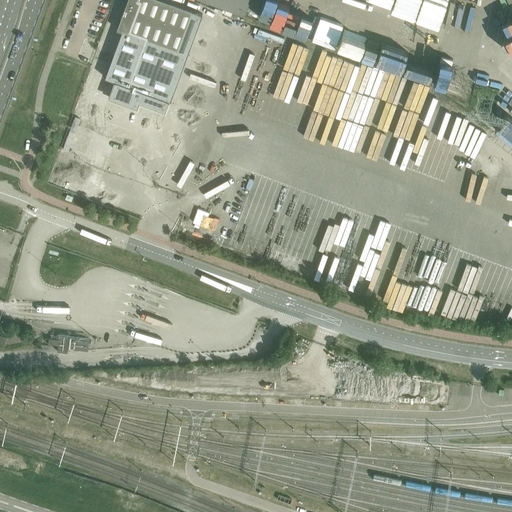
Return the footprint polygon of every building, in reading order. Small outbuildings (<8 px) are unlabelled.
[(122,31),(105,77),(115,81),(109,98),(138,108),(140,102),(166,112),(170,101),(202,14),(163,0),(127,0),(117,29),(122,31)] [(250,0),(201,0),(245,16),(250,0)] [(113,6),(110,15),(115,17),(119,8),(113,6)] [(511,167),(511,151),(495,139),(488,149),(511,167)] [(89,341),(69,338),(70,335),(60,333),(59,339),(49,338),(48,344),(58,345),(58,351),(68,352),(68,348),(88,351),(89,341)]
